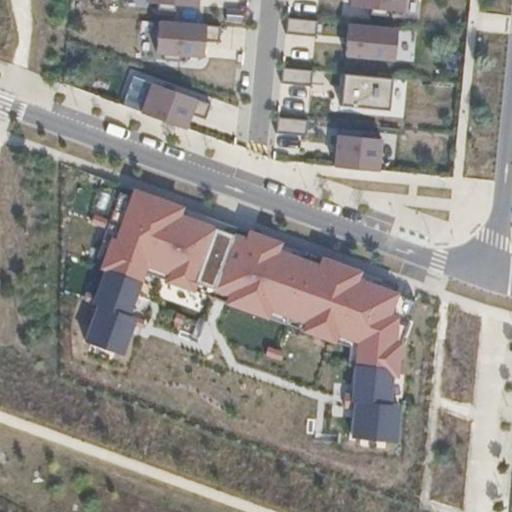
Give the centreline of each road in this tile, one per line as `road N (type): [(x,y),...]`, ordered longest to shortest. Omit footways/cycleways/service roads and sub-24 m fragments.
road 1 (residential): [(0,104),(247,192)]
road 2 (residential): [(247,192),(491,275)]
road 3 (residential): [(270,0),(247,192)]
road 4 (residential): [(491,275),(511,105)]
